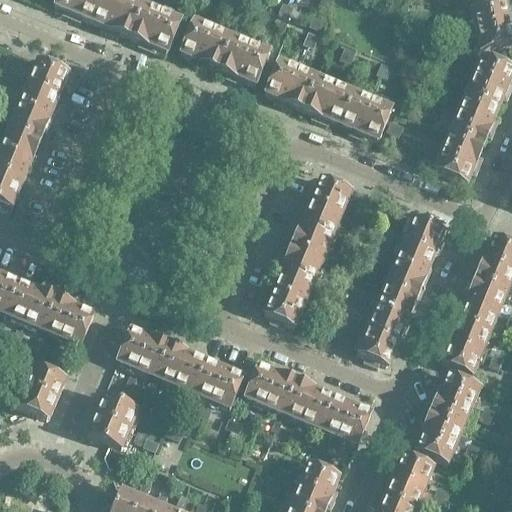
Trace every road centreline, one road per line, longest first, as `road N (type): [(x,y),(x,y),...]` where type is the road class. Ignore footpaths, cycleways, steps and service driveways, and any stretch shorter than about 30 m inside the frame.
road 1 (residential): [(282,161),(312,152),(478,225)]
road 2 (residential): [(397,398),(214,327)]
road 3 (residential): [(478,225),(397,398)]
road 4 (residential): [(107,89),(282,161)]
road 5 (residential): [(214,327),(40,254)]
road 6 (residential): [(214,327),(282,161)]
road 7 (residential): [(40,254),(107,89)]
road 8 (residential): [(107,89),(100,65),(0,19)]
road 9 (residential): [(397,398),(353,511)]
